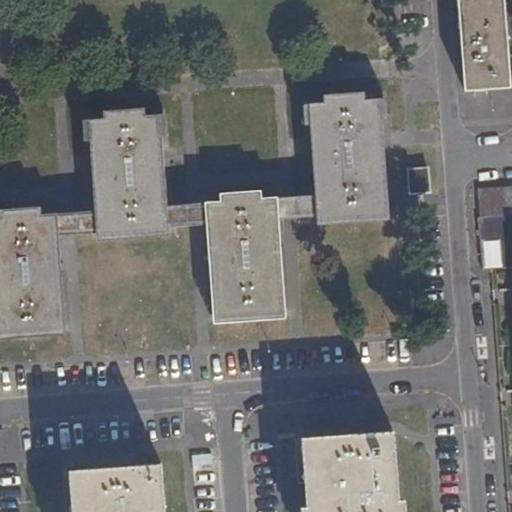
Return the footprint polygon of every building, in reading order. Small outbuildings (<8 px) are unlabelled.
[(502,0),(456,0),(464,91),(509,88),(502,0)] [(323,96),(323,103),(364,100),(364,93),(323,96)] [(313,195),(315,217),(388,211),(380,99),(364,100),(323,103),(307,104),(313,195)] [(103,111),(104,118),(144,116),(143,109),(103,111)] [(88,119),(94,211),(95,232),(168,227),(166,206),(159,115),(144,116),(104,118),(88,119)] [(407,170),(409,193),(427,192),(426,169),(407,170)] [(511,187),(476,190),(479,218),(477,218),(481,270),(511,268),(511,187)] [(219,193),(220,201),(261,198),(260,191),(219,193)] [(276,197),(277,219),(315,217),(313,195),(276,197)] [(220,201),(204,203),(206,224),(212,314),(285,309),(277,219),(276,197),(261,198),(220,201)] [(166,206),(168,227),(206,224),(204,203),(166,206)] [(0,209),(0,217),(40,215),(41,207),(0,209)] [(94,211),(56,213),(58,234),(95,232),(94,211)] [(388,211),(315,217),(316,225),(388,220),(388,211)] [(0,217),(0,329),(64,325),(58,234),(56,213),(40,215),(0,217)] [(168,227),(95,232),(96,241),(168,236),(168,227)] [(285,309),(212,314),(213,324),(285,318),(285,309)] [(64,325),(0,329),(0,338),(64,334),(64,325)] [(398,511),(393,431),(301,437),(305,511),(398,511)] [(163,511),(160,464),(69,470),(71,511),(163,511)]
